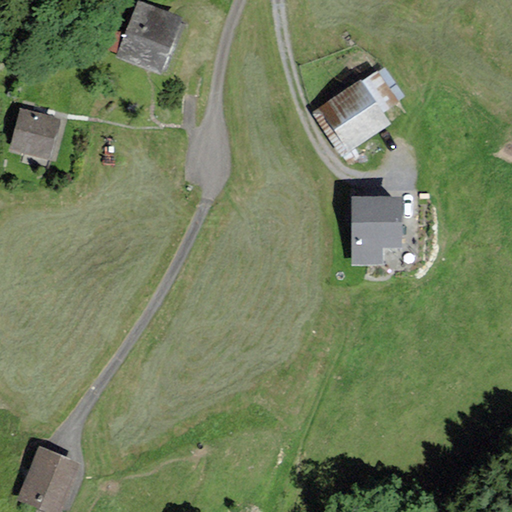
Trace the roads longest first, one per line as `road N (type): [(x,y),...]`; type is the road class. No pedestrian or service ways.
road 1 (track): [(212,161),(202,218),(67,440)]
road 2 (track): [(278,0),(304,116),(335,167),(363,185),(389,181),(396,152)]
road 3 (residential): [(239,0),(223,40),(212,161)]
